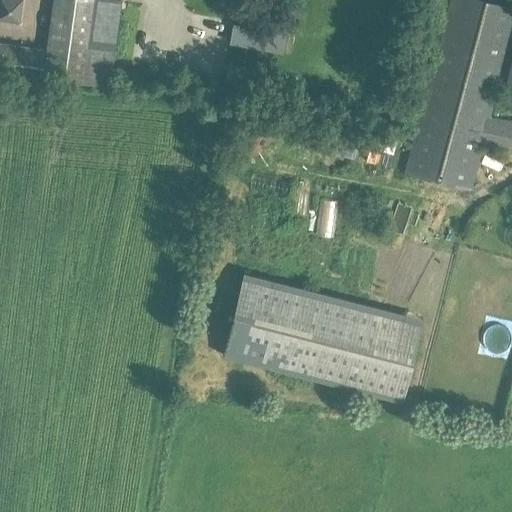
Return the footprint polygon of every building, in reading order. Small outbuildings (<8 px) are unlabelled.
[(21,0),(0,0),(0,19),(19,21),(21,0)] [(122,3),(120,2),(102,0),(57,0),(46,78),(110,87),(122,3)] [(511,34),(511,6),(487,0),(449,0),(404,173),(471,191),(483,146),(511,151),(511,120),(491,117),(511,34)] [(0,42),(0,76),(40,82),(43,66),(45,49),(0,42)] [(326,151),(351,154),(353,138),(328,135),(326,151)] [(379,156),(378,141),(357,142),(358,157),(379,156)] [(380,350),(388,315),(226,274),(217,309),(380,350)]
